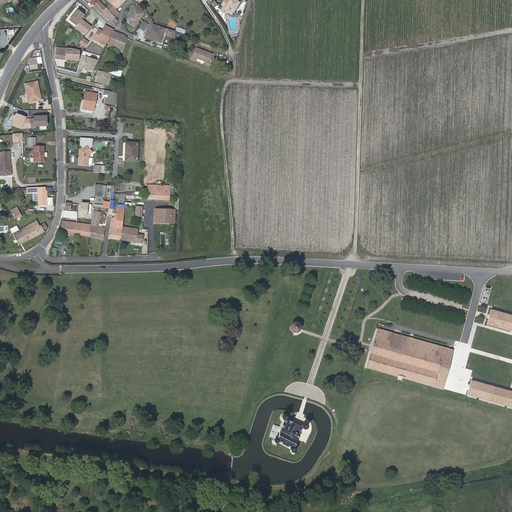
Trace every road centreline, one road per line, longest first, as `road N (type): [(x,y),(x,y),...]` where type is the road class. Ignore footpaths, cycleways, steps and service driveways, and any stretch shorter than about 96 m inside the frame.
road 1 (residential): [(16,261),(40,269),(266,259),(511,271)]
road 2 (track): [(308,391),(335,413),(335,431),(326,455),(290,487),(0,450)]
road 3 (track): [(234,262),(224,90),(234,81),(361,86)]
road 4 (track): [(366,0),(352,263)]
road 5 (residential): [(16,261),(49,239),(62,183),(56,97),(39,24)]
road 6 (track): [(511,132),(360,172)]
road 7 (track): [(364,54),(511,28)]
